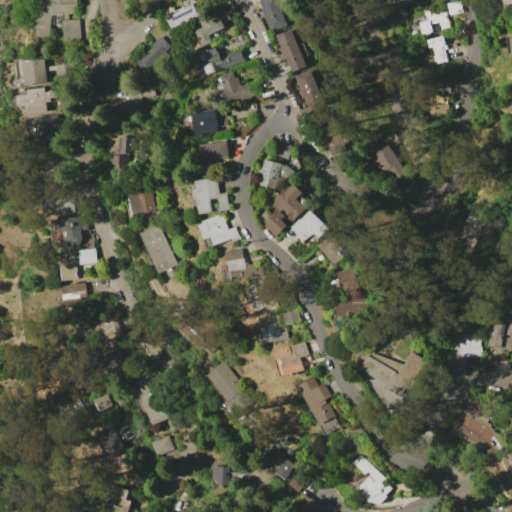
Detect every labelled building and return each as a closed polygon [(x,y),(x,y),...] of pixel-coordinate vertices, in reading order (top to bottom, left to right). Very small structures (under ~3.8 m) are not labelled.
[(78,0),(81,43),(63,45),(62,24),(51,25),(50,36),(36,36),(37,29),(36,29),(38,1),(60,0),(78,0)] [(280,0),(291,25),(277,31),(275,26),(273,27),(269,19),(268,19),(264,9),(265,9),(262,1),(264,0),(280,0)] [(448,3),(461,0),(464,13),(451,16),(448,3)] [(511,7),(511,0),(502,0),(504,10),(511,7)] [(168,18),(171,17),(170,14),(188,6),(189,8),(200,3),(201,6),(198,7),(202,16),(173,29),(168,18)] [(420,23),(427,20),(424,10),(430,8),(432,15),(446,11),(451,28),(442,31),(439,22),(431,25),(434,33),(424,36),(420,23)] [(221,12),(228,28),(213,35),(216,43),(206,47),(198,31),(206,27),(203,21),(221,12)] [(279,36),(295,30),(309,66),(294,72),(279,36)] [(162,35),(170,43),(141,69),(136,62),(153,47),(151,45),(162,35)] [(428,40),(444,36),(446,44),(444,44),(449,61),(438,64),(437,62),(436,62),(435,56),(436,55),(434,47),(430,48),(428,40)] [(202,53),(220,46),(224,55),(243,48),(248,61),(211,75),(202,53)] [(46,59),(49,83),(21,86),(17,61),(27,60),(28,61),(46,59)] [(59,80),(73,76),(70,62),(56,66),(59,80)] [(298,76),(314,70),(328,103),(312,110),(307,98),(305,98),(302,89),(303,88),(298,76)] [(264,93),(237,104),(234,97),(221,102),(216,90),(227,85),(223,76),(236,71),(239,77),(241,77),(245,86),(259,80),(264,93)] [(439,78),(453,80),(448,117),(434,115),(439,78)] [(157,86),(158,97),(137,98),(136,87),(157,86)] [(50,111),(30,114),(29,105),(21,106),(20,96),(22,96),(22,91),(47,87),(48,92),(52,92),(51,90),(58,89),(60,101),(49,102),(50,111)] [(194,112),(220,106),(224,126),(221,127),(223,135),(200,140),(194,112)] [(333,114),(348,152),(332,158),(318,121),(333,114)] [(29,117),(30,136),(63,134),(61,115),(29,117)] [(122,136),(130,136),(129,154),(122,154),(122,136)] [(204,144),(233,141),(234,158),(218,159),(219,173),(207,174),(204,144)] [(281,142),(297,146),(293,160),(277,156),(281,142)] [(369,156),(387,145),(405,173),(387,184),(369,156)] [(114,155),(124,156),(123,169),(126,169),(125,178),(119,178),(120,169),(115,169),(115,164),(113,164),(114,155)] [(269,159),(287,164),(289,166),(291,164),(298,171),(296,172),(299,174),(294,181),(287,176),(283,191),(263,185),(269,159)] [(197,181),(223,178),(225,193),(233,192),(235,210),(226,212),(226,213),(217,214),(217,213),(205,214),(202,199),(199,199),(197,181)] [(311,207),(280,237),(268,225),(283,211),(274,202),(290,186),(292,188),(297,183),(307,192),(301,198),(311,207)] [(129,196),(155,191),(160,218),(134,224),(129,196)] [(47,200),(76,195),(79,212),(49,217),(47,200)] [(476,201),(494,210),(473,251),(455,242),(476,201)] [(314,210),(332,228),(323,237),(318,233),(309,243),(294,229),(304,218),(305,219),(314,210)] [(202,223),(227,213),(233,229),(241,226),(246,239),(237,242),(237,240),(212,249),(202,223)] [(54,220),(81,217),(81,222),(83,222),(83,224),(90,223),(91,230),(84,230),(85,240),(57,243),(54,220)] [(142,235),(162,225),(181,264),(162,273),(142,235)] [(344,227),(357,243),(345,253),(349,258),(339,266),(322,245),(344,227)] [(63,253),(96,248),(98,263),(80,266),(82,279),(68,281),(63,253)] [(229,252),(248,249),(250,262),(253,262),(254,265),(261,264),(263,276),(234,280),(229,252)] [(358,268),(368,299),(372,299),(375,320),(339,321),(340,302),(350,302),(341,273),(358,268)] [(245,291),(266,279),(279,302),(257,314),(245,291)] [(65,286),(73,285),(73,283),(79,282),(79,284),(87,283),(89,296),(83,297),(85,306),(69,309),(67,299),(72,299),(71,294),(67,295),(65,286)] [(169,320),(190,300),(223,333),(202,353),(169,320)] [(265,318),(303,309),(305,322),(289,325),(292,339),(259,343),(256,329),(267,327),(265,318)] [(85,337),(117,337),(117,317),(85,317),(85,337)] [(78,321),(85,320),(87,332),(92,331),(93,338),(80,340),(78,321)] [(494,322),(508,325),(509,321),(511,321),(511,352),(488,347),(494,322)] [(481,333),(482,356),(466,357),(466,370),(452,370),(451,335),(481,333)] [(296,346),(308,342),(312,355),(299,358),(296,346)] [(275,350),(292,345),(295,355),(278,360),(275,350)] [(363,369),(373,352),(390,358),(394,352),(407,361),(413,351),(428,360),(406,396),(363,369)] [(207,375),(225,362),(254,403),(236,416),(207,375)] [(298,385),(314,376),(320,387),(325,383),(332,396),(327,399),(337,417),(321,426),(298,385)] [(131,389),(150,380),(168,417),(148,426),(131,389)] [(45,400),(69,386),(84,411),(60,425),(45,400)] [(451,432),(470,389),(496,400),(485,423),(490,426),(503,444),(498,453),(451,432)] [(92,400),(104,393),(112,406),(99,413),(92,400)] [(99,435),(113,426),(116,432),(125,426),(132,438),(123,443),(126,448),(112,457),(99,435)] [(150,443),(168,435),(174,450),(157,458),(150,443)] [(353,463),(361,455),(394,486),(387,494),(389,496),(381,504),(371,502),(362,494),(364,491),(360,487),(369,477),(353,463)] [(275,470),(281,464),(292,473),(286,480),(275,470)] [(213,466),(230,467),(229,481),(212,480),(213,466)] [(289,484),(297,474),(309,483),(300,493),(289,484)] [(114,486),(130,491),(127,499),(133,501),(129,511),(113,511),(107,510),(114,486)]
